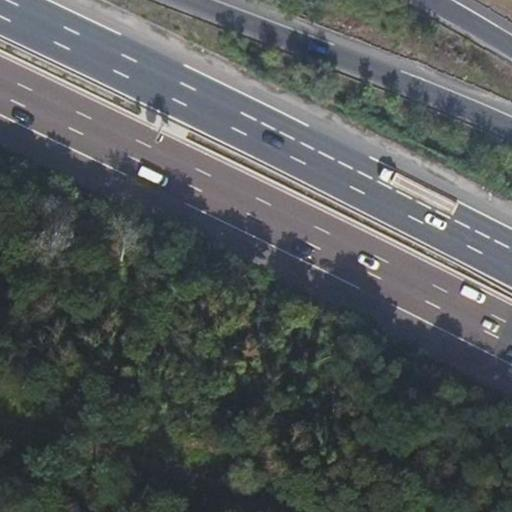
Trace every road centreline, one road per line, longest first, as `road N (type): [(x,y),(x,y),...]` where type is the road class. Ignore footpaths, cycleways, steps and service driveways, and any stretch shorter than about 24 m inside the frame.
road 1 (motorway): [(0,84),(511,339)]
road 2 (motorway): [(511,261),(0,7)]
road 3 (motorway): [(511,129),(182,0)]
